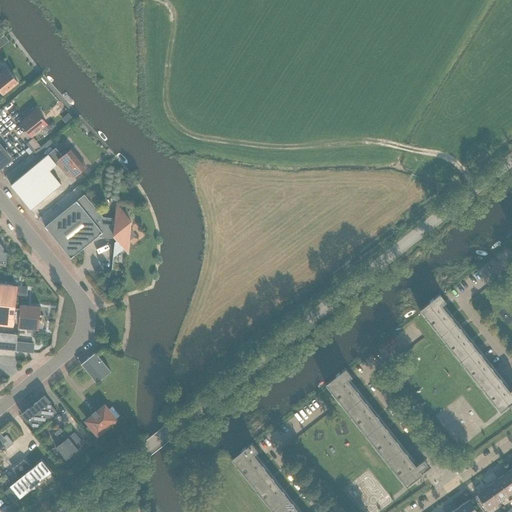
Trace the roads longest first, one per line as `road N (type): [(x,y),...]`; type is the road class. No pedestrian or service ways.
road 1 (secondary): [(67,511),(511,159)]
road 2 (track): [(474,189),(443,155),(372,139),(278,148),(194,134),(169,99),(169,26),(149,0)]
road 3 (unclassified): [(0,412),(81,346),(90,318),(0,199)]
road 4 (residential): [(454,485),(367,375),(418,332)]
road 5 (residential): [(325,511),(274,446),(327,406)]
road 6 (residential): [(511,364),(460,298),(507,261)]
